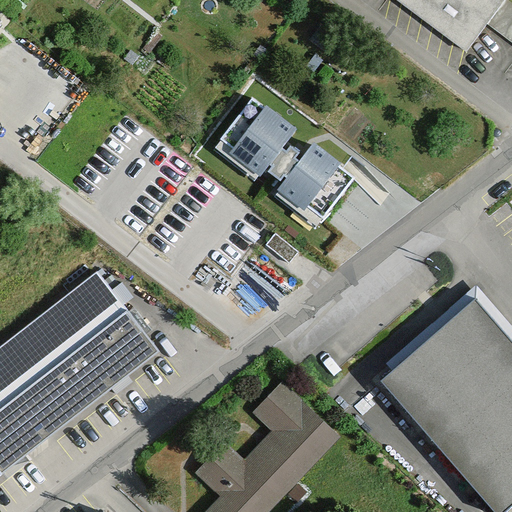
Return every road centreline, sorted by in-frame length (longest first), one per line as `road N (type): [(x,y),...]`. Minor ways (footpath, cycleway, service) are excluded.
road 1 (residential): [(27,511),(511,135)]
road 2 (unknown): [(349,0),(449,72),(511,131)]
